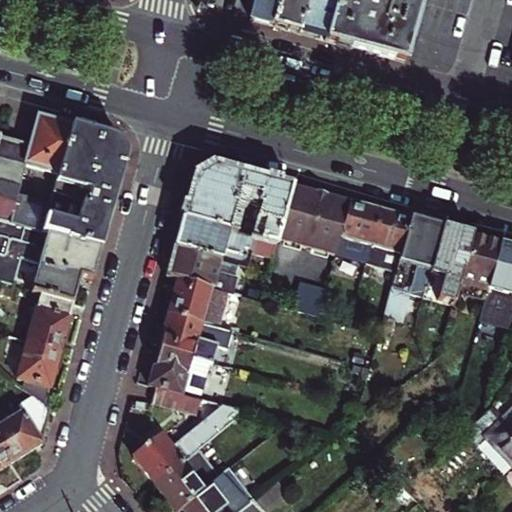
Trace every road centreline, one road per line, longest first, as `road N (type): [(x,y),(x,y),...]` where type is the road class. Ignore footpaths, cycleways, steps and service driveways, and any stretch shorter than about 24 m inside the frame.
road 1 (residential): [(73,470),(169,117)]
road 2 (secondary): [(511,130),(165,34)]
road 3 (secondary): [(169,117),(511,210)]
road 4 (secondary): [(0,70),(169,117)]
road 5 (secondary): [(165,34),(40,0)]
